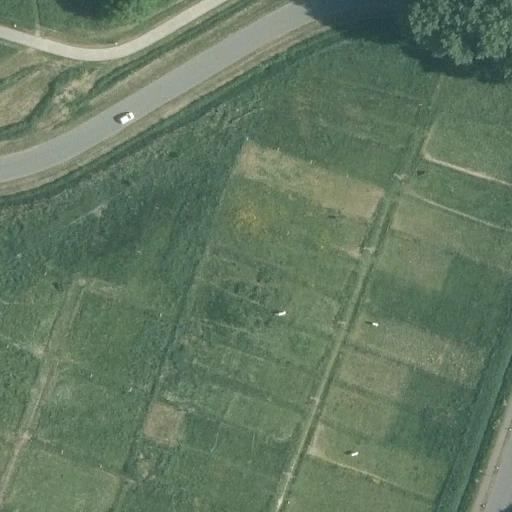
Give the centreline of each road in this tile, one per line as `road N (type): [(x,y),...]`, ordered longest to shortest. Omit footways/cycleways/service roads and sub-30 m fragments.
road 1 (tertiary): [(342,0),(286,22),(103,131),(27,167),(0,170)]
road 2 (unknown): [(0,74),(65,35),(140,21),(178,0)]
